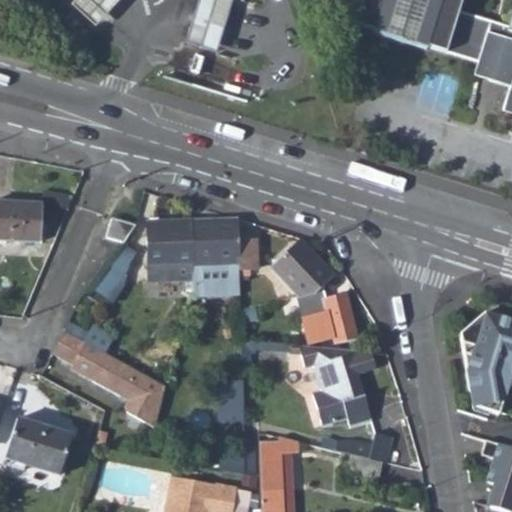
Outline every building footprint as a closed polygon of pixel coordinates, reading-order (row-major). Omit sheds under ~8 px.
[(126,0),(84,0),(75,10),(99,31),(122,5),(126,0)] [(230,3),(219,0),(202,0),(196,20),(189,46),(216,54),(223,28),(230,3)] [(511,13),(508,27),(457,12),(460,0),(361,0),(354,27),(481,66),(476,79),(498,86),(491,107),(511,113),(511,13)] [(40,201),(0,199),(0,235),(39,237),(40,201)] [(111,212),(104,230),(121,237),(134,221),(111,212)] [(166,220),(145,220),(145,272),(169,272),(168,260),(173,260),(172,243),(166,243),(166,220)] [(189,220),(166,220),(166,243),(172,243),(173,260),(168,260),(169,272),(191,272),(189,220)] [(234,220),(189,220),(191,272),(191,281),(189,287),(237,287),(236,259),(234,220)] [(251,226),(235,227),(236,259),(246,259),(246,252),(252,252),(251,226)] [(117,240),(93,288),(106,295),(110,287),(117,291),(126,273),(124,254),(128,246),(117,240)] [(295,241),(268,268),(297,297),(312,295),(330,277),(295,241)] [(325,315),(303,325),(313,349),(335,339),(339,347),(361,337),(342,294),(320,303),(325,315)] [(511,326),(483,317),(455,339),(459,359),(467,363),(463,378),(469,413),(487,418),(495,421),(505,389),(511,391),(511,326)] [(90,320),(79,340),(80,341),(99,351),(101,352),(113,330),(102,323),(100,326),(90,320)] [(63,331),(50,354),(62,360),(68,363),(80,341),(79,340),(63,331)] [(237,338),(218,338),(219,364),(238,364),(237,338)] [(101,352),(99,351),(84,377),(123,399),(119,404),(122,412),(150,427),(161,385),(101,352)] [(322,385),(310,387),(317,419),(343,415),(346,425),(369,421),(354,352),(325,351),(316,357),(322,385)] [(219,419),(244,420),(244,380),(220,380),(219,419)] [(487,418),(469,413),(470,418),(486,422),(487,418)] [(13,417),(0,461),(53,477),(66,431),(13,417)] [(349,439),(345,453),(351,454),(379,462),(382,462),(389,435),(372,431),(369,444),(349,439)] [(279,440),(258,440),(257,511),(279,511),(278,458),(294,458),(298,441),(279,436),(279,440)] [(511,511),(511,451),(482,442),(477,456),(490,460),(483,483),(493,486),(486,508),(500,511),(511,511)] [(351,454),(347,469),(375,477),(379,462),(351,454)] [(294,511),(294,458),(278,458),(279,511),(294,511)] [(165,478),(159,511),(223,511),(228,489),(165,478)]
